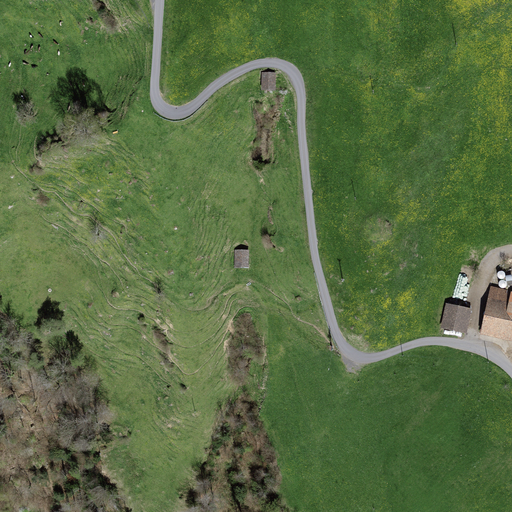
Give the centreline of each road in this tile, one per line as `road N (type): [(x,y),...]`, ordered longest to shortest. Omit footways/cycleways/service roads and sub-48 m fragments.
road 1 (unclassified): [(511,371),(455,342),(425,341),(371,357),(346,350),(317,266),(295,74),(272,62),(252,65),(186,111),(168,112),(153,88),(159,0)]
road 2 (track): [(461,344),(456,369),(383,476)]
